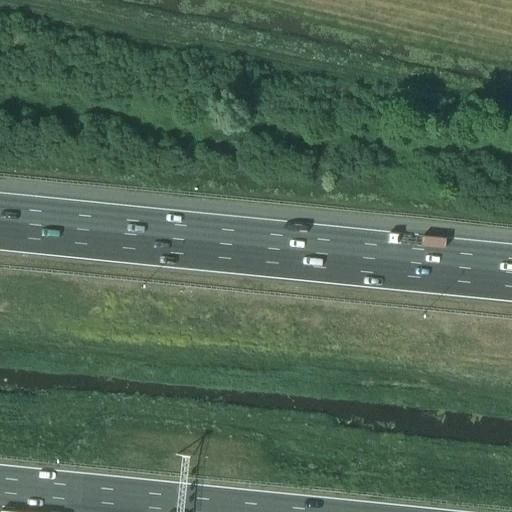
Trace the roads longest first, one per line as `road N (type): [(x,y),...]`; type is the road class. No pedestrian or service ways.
road 1 (motorway): [(511,274),(0,223)]
road 2 (motorway): [(0,494),(170,511)]
